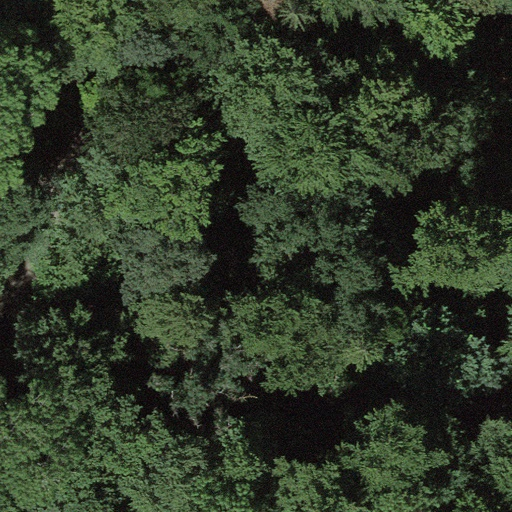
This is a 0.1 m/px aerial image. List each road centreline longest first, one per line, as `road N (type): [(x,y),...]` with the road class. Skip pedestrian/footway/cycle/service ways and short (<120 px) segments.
road 1 (track): [(0,314),(511,388)]
road 2 (track): [(117,0),(12,316)]
